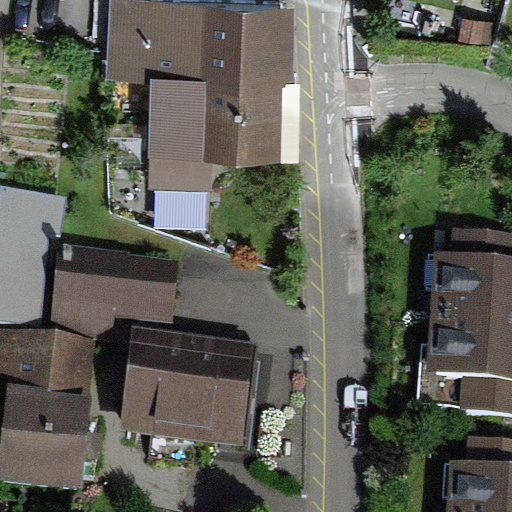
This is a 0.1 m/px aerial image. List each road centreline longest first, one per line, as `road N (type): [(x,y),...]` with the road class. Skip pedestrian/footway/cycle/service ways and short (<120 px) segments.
road 1 (unclassified): [(333,94),(351,384),(349,511)]
road 2 (residential): [(333,94),(475,92),(511,109)]
